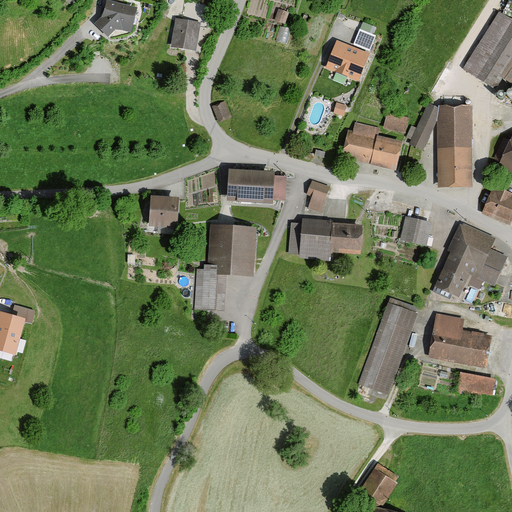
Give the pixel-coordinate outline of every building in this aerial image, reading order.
[(107,40),(118,30),(131,34),(138,11),(106,1),(100,21),(95,26),(107,40)] [(285,26),(289,14),(279,11),(275,23),(285,26)] [(511,92),(511,25),(499,17),(459,75),(485,92),(493,80),(511,92)] [(200,28),(175,25),(172,54),(197,57),(200,28)] [(323,73),(356,87),(368,59),(335,45),(323,73)] [(231,119),(223,103),(213,107),(220,123),(231,119)] [(347,107),(337,103),(333,114),(344,118),(347,107)] [(427,113),(406,149),(420,156),(435,130),(435,194),(471,195),(471,109),(434,109),(435,117),(427,113)] [(411,117),(387,111),(380,135),(404,142),(411,117)] [(339,165),(395,176),(401,146),(345,135),(339,165)] [(511,182),(511,142),(507,140),(492,175),(511,182)] [(227,200),(292,201),(292,173),(266,172),(266,163),(247,163),(247,172),(227,171),(227,200)] [(309,207),(323,210),(330,184),(311,179),(307,194),(312,195),(309,207)] [(480,216),(510,228),(511,221),(511,199),(490,191),(480,216)] [(153,205),(179,207),(180,197),(153,195),(153,205)] [(149,224),(179,225),(179,208),(150,206),(149,224)] [(331,255),(362,257),(364,229),(334,227),(335,218),(302,216),(302,223),(298,223),(291,222),(288,256),(298,256),(298,260),(331,262),(331,255)] [(427,247),(433,222),(406,216),(400,241),(427,247)] [(244,280),(254,281),(255,231),(208,231),(207,270),(202,270),(202,274),(194,274),(194,318),(243,319),(244,280)] [(495,292),(507,262),(455,240),(433,292),(460,303),(469,282),(495,292)] [(389,395),(418,313),(387,302),(358,384),(389,395)] [(0,357),(16,362),(27,321),(0,313),(0,357)] [(428,357),(486,368),(491,337),(433,326),(428,357)] [(456,393),(494,399),(498,379),(460,372),(456,393)] [(383,506),(398,482),(375,467),(360,492),(383,506)]
